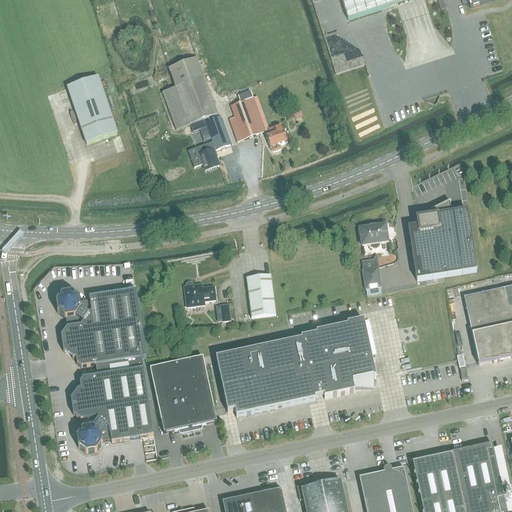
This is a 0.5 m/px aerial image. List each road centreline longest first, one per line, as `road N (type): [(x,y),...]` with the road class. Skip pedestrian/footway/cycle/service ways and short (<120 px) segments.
road 1 (tertiary): [(511,102),(345,179),(245,210),(132,230),(5,230)]
road 2 (unclassified): [(43,503),(511,404)]
road 3 (tertiary): [(27,389),(5,230)]
